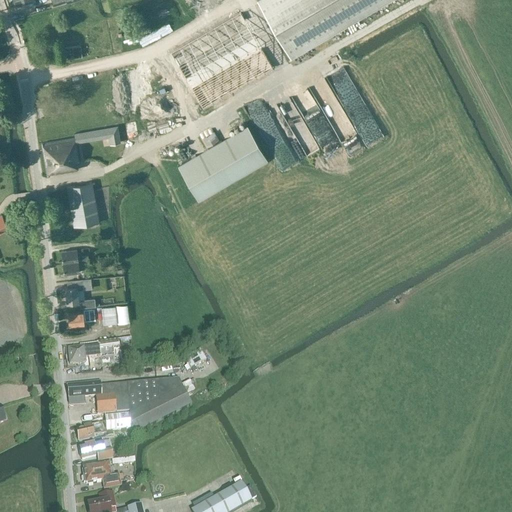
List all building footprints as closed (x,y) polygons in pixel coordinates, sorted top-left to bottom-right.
[(258,0),(257,1),(290,57),(335,31),(388,0),(258,0)] [(258,40),(243,13),(177,51),(192,78),(258,40)] [(132,51),(113,54),(123,114),(114,116),(116,126),(125,124),(127,139),(147,135),(145,122),(178,116),(166,44),(147,48),(147,47),(132,50),(132,51)] [(81,46),(61,48),(62,60),(82,58),(81,46)] [(181,84),(191,80),(188,73),(178,78),(181,84)] [(213,103),(214,100),(214,98),(213,95),(212,93),(210,90),(208,89),(205,87),(201,86),(198,86),(196,87),(194,87),(190,90),(188,92),(187,94),(186,97),(186,100),(186,102),(187,105),(188,107),(189,109),(192,112),(194,113),(196,114),(199,114),(202,114),(204,113),(207,112),(209,110),(211,108),(213,105),(213,103)] [(117,129),(116,126),(114,116),(111,96),(63,103),(68,137),(92,133),(94,141),(104,139),(102,131),(117,129)] [(261,111),(250,117),(268,152),(279,146),(261,111)] [(322,118),(305,125),(314,148),(331,142),(322,118)] [(247,125),(178,165),(198,200),(267,159),(247,125)] [(302,133),(292,138),(301,153),(310,147),(302,133)] [(77,150),(86,149),(84,136),(41,143),(47,175),(78,169),(77,161),(79,161),(77,150)] [(269,153),(275,163),(286,157),(279,146),(269,153)] [(178,148),(169,152),(171,157),(181,153),(178,148)] [(99,222),(97,210),(92,182),(66,187),(73,227),(99,222)] [(37,231),(43,230),(41,214),(35,215),(37,231)] [(77,249),(61,251),(62,262),(78,260),(77,249)] [(78,260),(62,262),(64,275),(80,273),(78,261),(78,260)] [(68,287),(65,288),(67,303),(80,302),(81,308),(95,306),(94,299),(84,300),(83,289),(91,289),(90,279),(67,281),(68,287)] [(83,312),(68,313),(69,325),(84,324),(83,312)] [(98,346),(68,349),(70,365),(78,364),(79,374),(91,373),(90,358),(100,357),(98,346)] [(200,363),(195,354),(185,360),(191,369),(200,363)] [(100,382),(66,386),(68,399),(69,405),(71,407),(85,405),(84,398),(95,398),(97,415),(105,415),(129,412),(129,415),(130,429),(133,436),(192,406),(178,380),(101,386),(100,382)] [(84,429),(76,431),(79,443),(94,439),(94,437),(107,434),(106,432),(130,429),(129,415),(105,417),(105,424),(92,427),(91,425),(84,426),(84,429)] [(102,443),(94,444),(79,448),(81,460),(97,457),(98,463),(113,460),(112,453),(105,454),(102,443)] [(107,470),(109,470),(108,464),(100,465),(92,467),(92,469),(84,471),(86,484),(107,480),(109,490),(121,488),(119,475),(109,477),(107,470)] [(190,511),(234,511),(252,502),(241,484),(191,511),(190,511)] [(89,511),(110,511),(110,509),(116,508),(113,493),(99,496),(100,502),(88,505),(89,511)]
